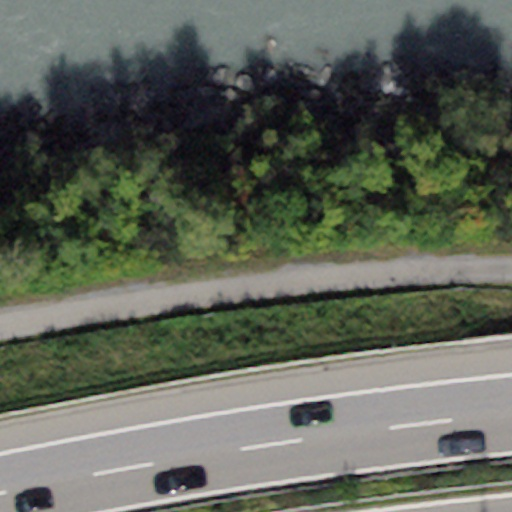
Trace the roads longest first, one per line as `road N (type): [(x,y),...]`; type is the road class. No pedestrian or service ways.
road 1 (motorway): [(511,415),(197,457),(0,495)]
road 2 (unclassified): [(0,360),(127,335),(511,306)]
